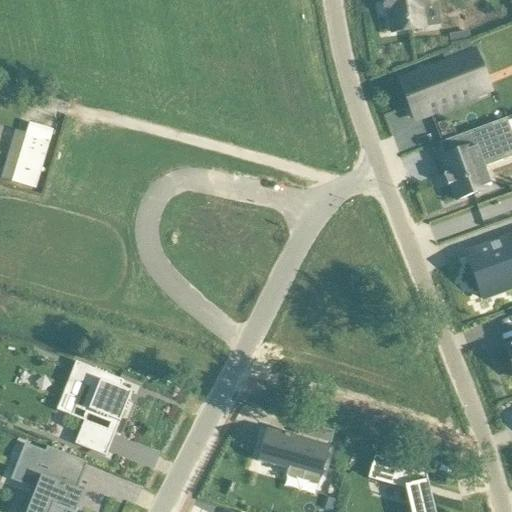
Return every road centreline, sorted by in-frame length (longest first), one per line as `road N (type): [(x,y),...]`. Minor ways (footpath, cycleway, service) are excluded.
road 1 (residential): [(316,211),(189,180),(154,198),(147,216),(151,255),(186,302),(246,342)]
road 2 (track): [(67,107),(345,187)]
road 3 (residential): [(502,511),(462,380),(406,241)]
road 4 (residential): [(246,342),(159,511)]
road 5 (residential): [(378,172),(332,0)]
road 6 (residential): [(316,211),(246,342)]
